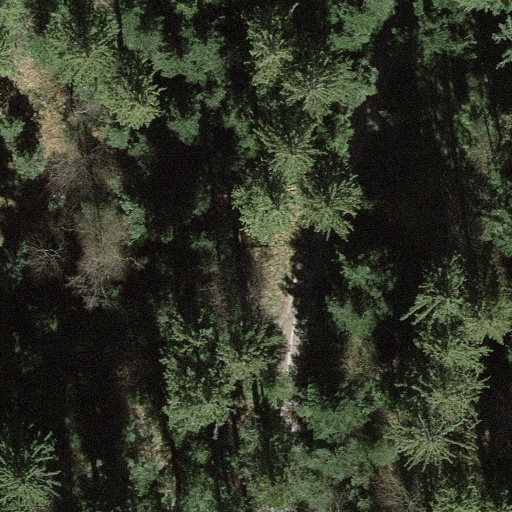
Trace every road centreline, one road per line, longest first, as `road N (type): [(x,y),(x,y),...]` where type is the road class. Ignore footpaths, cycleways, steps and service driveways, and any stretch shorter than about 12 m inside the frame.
road 1 (track): [(276,511),(299,287),(352,109),(398,0)]
road 2 (track): [(299,287),(111,511)]
